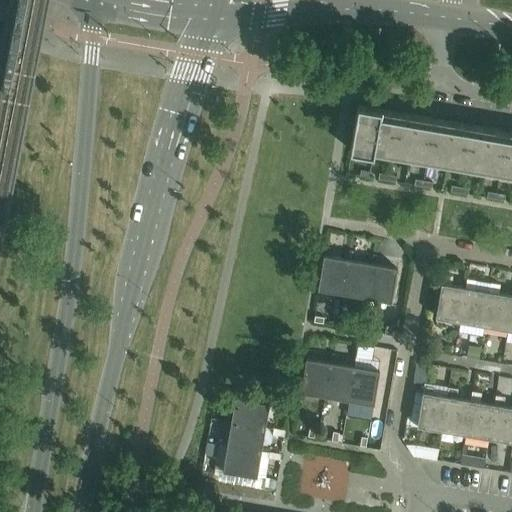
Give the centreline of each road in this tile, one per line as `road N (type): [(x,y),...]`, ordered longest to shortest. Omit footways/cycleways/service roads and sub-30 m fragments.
road 1 (secondary): [(95,7),(30,511)]
road 2 (secondary): [(78,511),(207,23)]
road 3 (residential): [(421,496),(395,447),(428,247),(511,261)]
road 4 (secondary): [(207,23),(369,12),(441,19)]
road 5 (residential): [(441,19),(447,86),(511,97)]
